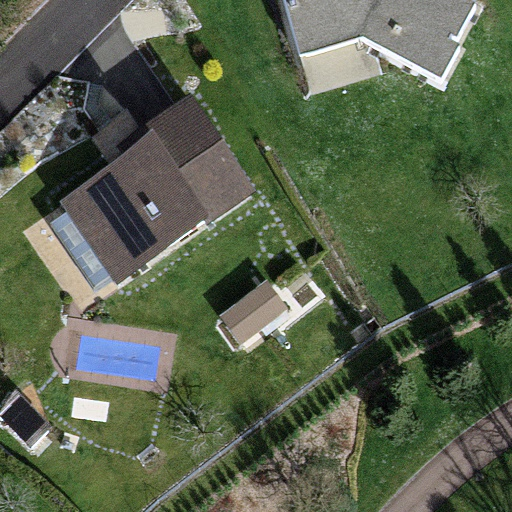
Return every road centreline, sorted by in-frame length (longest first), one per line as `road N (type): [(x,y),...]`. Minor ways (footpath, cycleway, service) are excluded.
road 1 (residential): [(511,425),(479,439),(412,511)]
road 2 (residential): [(0,93),(88,0)]
